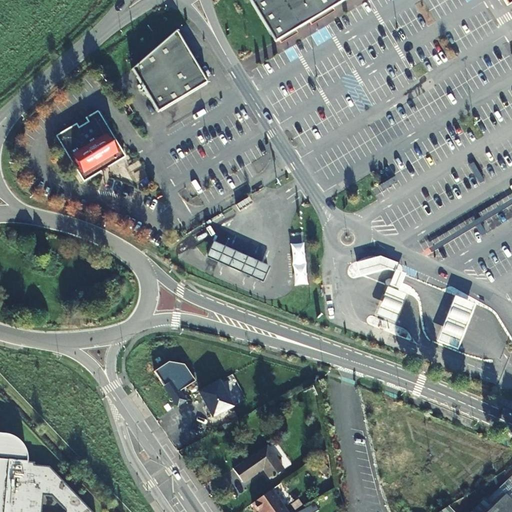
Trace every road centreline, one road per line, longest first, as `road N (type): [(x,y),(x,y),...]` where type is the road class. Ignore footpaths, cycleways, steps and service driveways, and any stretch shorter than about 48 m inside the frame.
road 1 (residential): [(335,355),(191,298),(137,260)]
road 2 (residential): [(134,325),(188,320),(335,355)]
road 3 (residential): [(511,425),(335,355)]
road 4 (tertiary): [(11,108),(117,16)]
road 5 (residential): [(195,511),(120,401)]
